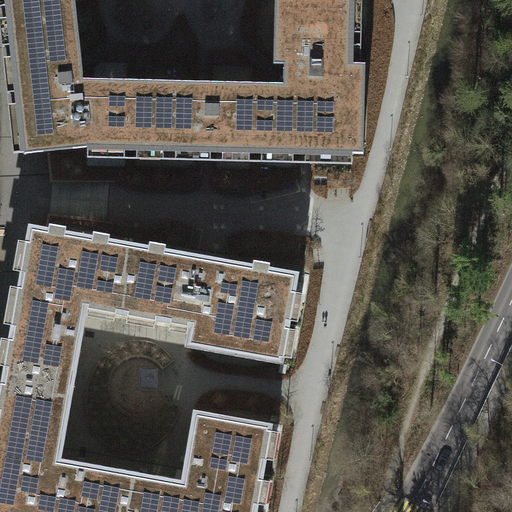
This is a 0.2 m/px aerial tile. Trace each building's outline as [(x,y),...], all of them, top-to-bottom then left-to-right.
[(8,0),(12,30),(77,24),(74,0),(8,0)] [(284,85),(257,85),(256,151),(363,153),(365,66),(349,66),(350,0),(275,0),(274,65),(284,65),(284,74),(284,85)] [(85,95),(83,81),(82,67),(77,24),(12,30),(20,102),(85,95)] [(85,95),(20,102),(25,154),(90,147),(131,148),(133,82),(83,81),(85,95)] [(256,151),(257,85),(204,83),(133,82),(131,148),(256,151)] [(122,285),(129,243),(29,225),(16,296),(87,309),(121,315),(127,286),(122,285)] [(185,347),(283,364),(300,272),(129,243),(122,285),(127,286),(121,315),(188,327),(185,347)] [(87,309),(16,296),(3,373),(49,381),(47,393),(71,397),(87,309)] [(49,381),(3,373),(0,387),(0,446),(61,457),(71,397),(47,393),(49,381)] [(181,478),(136,470),(130,505),(121,504),(119,511),(256,511),(272,423),(193,410),(181,478)] [(61,457),(0,446),(0,511),(119,511),(121,504),(130,505),(136,470),(61,457)]
